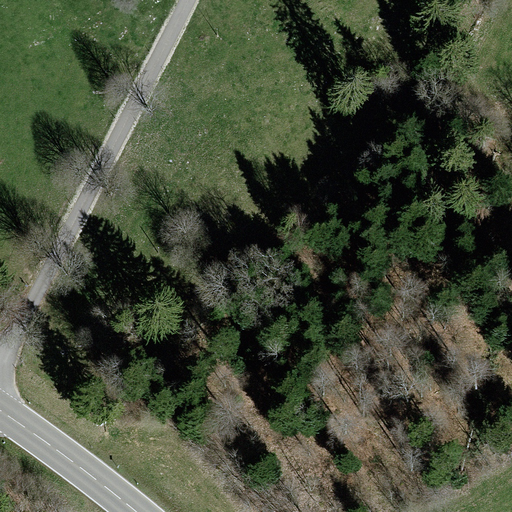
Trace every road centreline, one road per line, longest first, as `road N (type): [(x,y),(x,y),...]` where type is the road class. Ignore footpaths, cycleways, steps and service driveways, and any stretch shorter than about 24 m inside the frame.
road 1 (unclassified): [(191,0),(53,275),(0,351)]
road 2 (primary): [(0,410),(135,511)]
